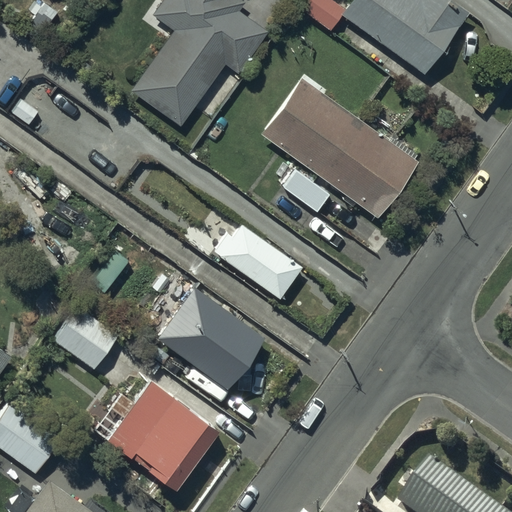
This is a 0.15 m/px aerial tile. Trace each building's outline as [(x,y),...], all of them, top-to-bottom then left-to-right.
[(162,0),(151,15),(173,30),(129,91),(177,126),(222,64),(235,73),(265,31),(236,9),(241,2),(238,0),(162,0)] [(329,29),(339,14),(422,73),(465,14),(445,0),(348,0),(343,8),(330,0),(301,0),(297,6),(329,29)] [(258,134),(374,218),(415,161),(412,159),(415,154),(392,137),(388,142),(299,78),(258,134)] [(294,170),(281,187),(314,211),(327,194),(294,170)] [(211,251),(276,298),(299,267),(239,223),(230,236),(225,232),(211,251)] [(154,339),(223,389),(260,338),(190,288),(154,339)] [(76,306),(52,341),(92,368),(116,334),(76,306)] [(143,470),(171,490),(214,431),(147,383),(105,441),(136,463),(139,460),(146,465),(143,470)] [(9,399),(0,410),(0,449),(32,473),(59,437),(9,399)] [(499,511),(431,464),(398,509),(402,511),(499,511)] [(90,511),(45,480),(35,494),(21,484),(4,508),(9,511),(90,511)]
